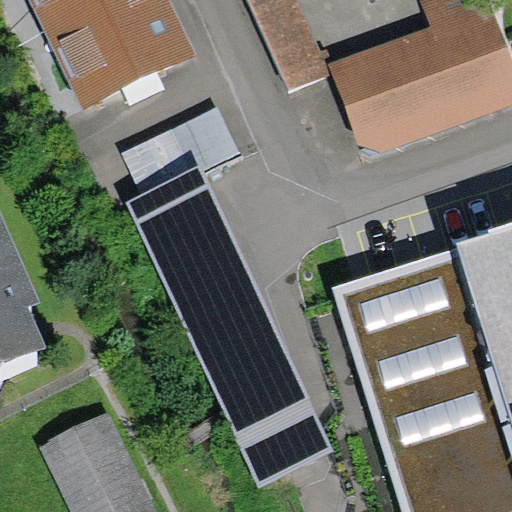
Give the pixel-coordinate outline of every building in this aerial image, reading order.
[(159,0),(29,0),(90,121),(194,70),(159,0)] [(511,95),(488,24),(332,78),(362,164),(511,111),(511,95)] [(511,511),(511,233),(330,282),(400,511),(511,511)] [(0,373),(38,359),(0,263),(0,373)] [(143,511),(104,432),(49,459),(74,511),(143,511)]
